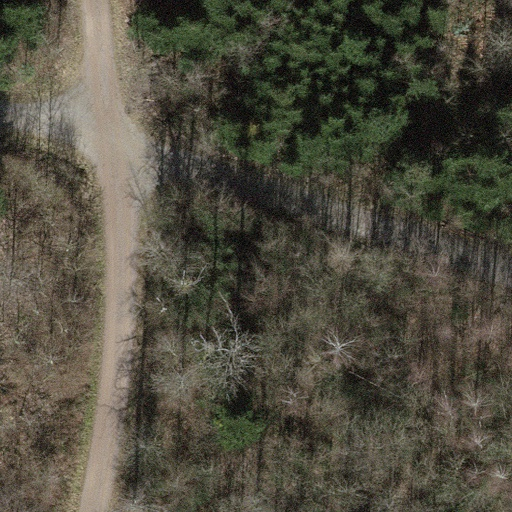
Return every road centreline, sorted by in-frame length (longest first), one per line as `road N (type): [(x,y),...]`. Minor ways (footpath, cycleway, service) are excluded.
road 1 (track): [(0,121),(113,141),(511,274)]
road 2 (track): [(98,0),(128,248),(104,440),(86,511)]
